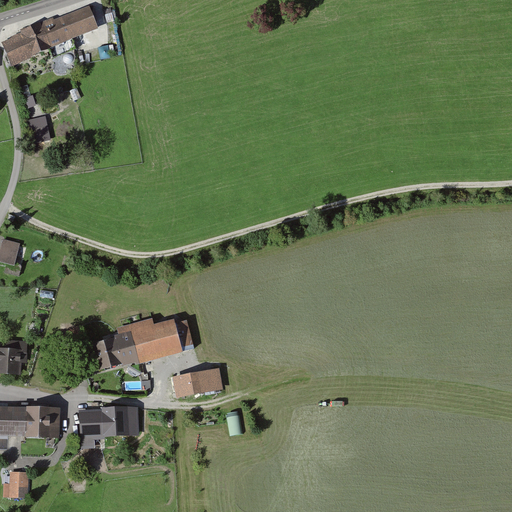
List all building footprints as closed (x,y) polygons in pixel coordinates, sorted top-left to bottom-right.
[(99,31),(91,10),(6,42),(14,63),(99,31)] [(27,123),(35,148),(52,142),(45,117),(27,123)] [(20,245),(6,241),(1,262),(8,264),(7,271),(20,275),(21,268),(15,266),(20,245)] [(184,349),(177,323),(157,329),(155,321),(120,330),(122,339),(94,346),(101,371),(184,349)] [(28,362),(29,344),(12,343),(11,350),(0,349),(0,372),(22,373),(22,362),(28,362)] [(224,390),(220,371),(177,379),(180,398),(224,390)] [(0,435),(59,437),(60,413),(0,411),(0,435)] [(137,412),(84,414),(85,437),(138,434),(137,412)] [(240,418),(227,421),(231,438),(244,435),(240,418)] [(31,476),(13,475),(13,488),(6,487),(6,499),(31,499),(31,476)]
